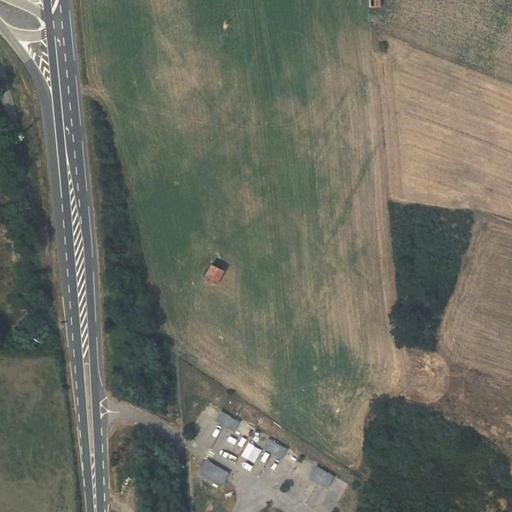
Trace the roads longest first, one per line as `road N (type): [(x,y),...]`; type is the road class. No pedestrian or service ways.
road 1 (primary): [(95,497),(93,339),(64,20)]
road 2 (primary): [(59,162),(95,497)]
road 3 (unclassified): [(4,32),(39,82),(59,162)]
road 4 (primary): [(49,22),(59,162)]
